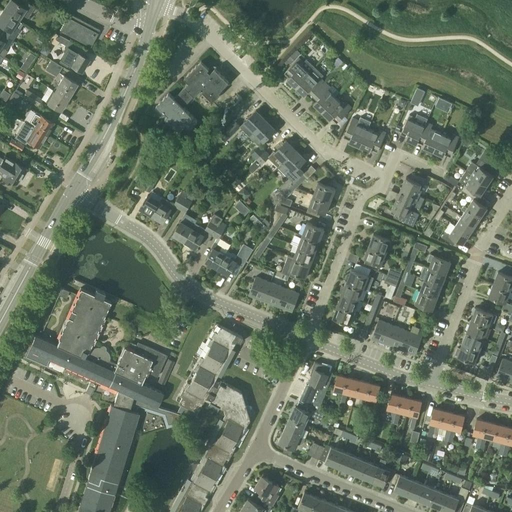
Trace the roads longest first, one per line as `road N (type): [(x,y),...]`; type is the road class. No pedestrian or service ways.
road 1 (residential): [(385,185),(319,148),(191,19),(156,5)]
road 2 (residential): [(306,339),(186,284),(140,232),(74,190)]
road 3 (residential): [(432,383),(475,259),(511,194)]
road 4 (residential): [(306,339),(357,209),(385,185)]
road 5 (secondary): [(74,190),(148,32)]
road 6 (residential): [(403,511),(256,450)]
road 7 (secondary): [(0,322),(74,190)]
road 8 (residential): [(432,383),(306,339)]
road 9 (residential): [(256,450),(306,339)]
